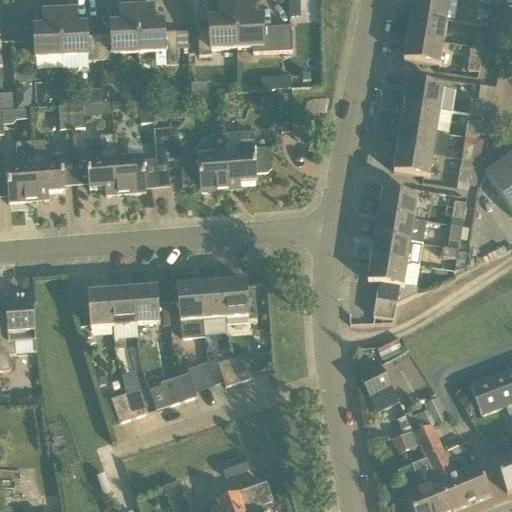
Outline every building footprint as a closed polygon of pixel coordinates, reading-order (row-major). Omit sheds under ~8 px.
[(447,23),(447,21),(450,2),(450,0),(449,0),(413,0),(411,17),(447,23)] [(253,20),(252,3),(235,4),(237,50),(264,49),(264,54),(276,54),(275,29),(263,30),(263,19),(253,20)] [(199,58),(212,57),(212,51),(237,50),(235,4),(218,4),(219,21),(209,22),(209,33),(197,33),(199,58)] [(291,6),(291,21),(308,20),(308,5),(291,6)] [(154,24),(153,7),(136,8),(139,55),(165,54),(165,68),(178,67),(178,59),(177,34),(165,35),(164,24),(154,24)] [(100,63),(114,62),(113,56),(139,55),(136,8),(119,9),(120,26),(110,26),(111,37),(99,38),(100,63)] [(77,28),(77,11),(60,12),(62,59),(88,58),(88,64),(100,63),(99,38),(88,38),(87,27),(77,28)] [(23,66),(36,65),(36,60),(62,59),(60,12),(42,13),(43,29),(33,30),(34,41),(22,42),(23,66)] [(486,29),(488,14),(478,12),(475,27),(486,29)] [(443,46),(447,23),(411,17),(407,40),(443,46)] [(483,51),(485,37),(474,35),(472,50),(483,51)] [(439,68),(439,67),(442,48),(443,46),(407,40),(404,62),(439,68)] [(478,74),(481,60),(471,58),(468,72),(478,74)] [(290,78),(277,79),(278,90),(291,89),(290,78)] [(405,107),(440,112),(443,89),(425,86),(408,84),(405,107)] [(29,90),(15,91),(16,109),(30,109),(29,90)] [(282,136),(294,135),(293,111),(291,95),(279,96),(280,112),(282,136)] [(141,127),(147,126),(153,125),(151,102),(139,103),(139,105),(140,113),(141,127)] [(479,118),(482,104),(471,102),(469,117),(479,118)] [(73,132),(84,131),(82,107),(71,108),(73,132)] [(436,135),(440,112),(405,107),(401,129),(436,135)] [(60,133),(73,132),(71,108),(58,109),(60,133)] [(475,141),(478,126),(468,125),(465,140),(475,141)] [(432,157),(434,145),(436,135),(401,129),(397,152),(432,157)] [(185,145),(185,138),(180,134),(174,134),(171,139),(165,139),(164,135),(154,137),(155,140),(156,164),(180,162),(179,149),(181,149),(185,145)] [(225,151),(224,137),(212,138),(214,152),(197,153),(198,161),(190,162),(181,172),(183,189),(200,188),(200,195),(228,193),(225,151)] [(114,156),(113,139),(101,140),(102,157),(86,158),(89,192),(105,191),(105,199),(118,198),(114,156)] [(476,141),(473,163),(480,164),(483,142),(476,141)] [(48,161),(46,144),(32,145),(37,204),(49,203),(49,195),(65,194),(62,160),(48,161)] [(37,204),(32,145),(16,146),(18,171),(7,172),(7,175),(0,175),(0,198),(8,198),(9,206),(37,204)] [(472,163),(474,149),(464,148),(461,161),(463,162),(471,163),(472,163)] [(254,152),(254,149),(225,151),(228,193),(241,192),(240,185),(256,184),(256,177),(268,176),(272,172),(270,155),(266,151),(254,152)] [(428,180),(432,157),(397,152),(394,175),(423,180),(428,180)] [(126,155),(114,156),(118,198),(146,196),(143,161),(143,160),(127,161),(126,155)] [(511,213),(511,156),(485,176),(511,213)] [(471,163),(463,162),(461,171),(471,172),(468,187),(478,188),(482,165),(480,164),(473,163),(471,163)] [(468,187),(471,172),(461,171),(460,170),(458,185),(468,187)] [(414,223),(418,199),(400,196),(383,193),(379,217),(414,223)] [(455,205),(452,220),(462,221),(465,206),(457,205),(455,205)] [(426,225),(414,223),(379,217),(375,239),(411,245),(423,247),(422,247),(426,225)] [(451,229),(449,243),(459,245),(461,229),(451,227),(451,229)] [(371,262),(407,268),(411,245),(375,239),(371,262)] [(458,252),(448,251),(443,250),(441,261),(456,262),(457,254),(458,252)] [(456,262),(454,274),(464,272),(466,256),(457,254),(456,262)] [(395,307),(417,297),(418,291),(415,291),(419,269),(407,268),(371,262),(368,284),(378,286),(375,304),(395,307)] [(226,321),(249,319),(247,285),(246,283),(223,285),(226,321)] [(203,323),(226,321),(223,285),(200,287),(203,323)] [(180,324),(203,323),(200,287),(177,289),(178,304),(180,324)] [(136,328),(160,326),(158,305),(157,290),(134,292),(136,328)] [(114,330),(136,328),(134,292),(111,294),(114,330)] [(90,332),(114,330),(111,294),(87,296),(90,326),(90,332)] [(0,374),(9,374),(8,358),(15,357),(36,356),(35,344),(32,300),(5,302),(7,340),(0,340),(0,374)] [(240,385),(254,380),(252,374),(246,356),(232,361),(240,385)] [(225,390),(240,385),(232,361),(217,366),(225,390)] [(391,390),(380,368),(359,379),(370,401),(391,390)] [(209,375),(207,369),(194,373),(200,392),(214,386),(210,375),(209,375)] [(511,370),(469,387),(481,418),(505,409),(511,406),(511,370)] [(183,405),(197,400),(189,376),(175,381),(183,405)] [(169,410),(183,405),(175,381),(160,385),(169,410)] [(134,394),(126,397),(134,421),(148,416),(140,392),(134,394)] [(437,401),(435,396),(423,402),(425,407),(424,407),(427,412),(407,422),(413,435),(420,448),(426,461),(436,485),(440,484),(446,499),(452,496),(457,511),(491,498),(479,467),(453,478),(451,473),(453,473),(443,452),(433,432),(436,430),(436,429),(451,421),(438,400),(437,401)] [(134,421),(126,397),(111,402),(114,410),(120,426),(134,421)] [(399,457),(420,448),(413,435),(394,443),(399,457)] [(511,453),(507,455),(503,443),(489,449),(507,495),(511,493),(511,453)] [(219,464),(224,479),(250,470),(245,455),(219,464)] [(436,485),(426,461),(411,467),(421,491),(406,497),(412,511),(456,511),(457,511),(452,496),(446,499),(440,484),(436,485)] [(190,511),(178,481),(164,486),(174,511),(190,511)] [(262,511),(261,509),(272,505),(266,487),(218,504),(220,511),(262,511)]
